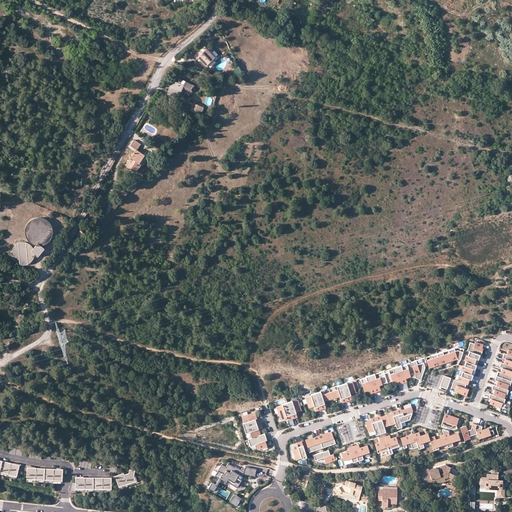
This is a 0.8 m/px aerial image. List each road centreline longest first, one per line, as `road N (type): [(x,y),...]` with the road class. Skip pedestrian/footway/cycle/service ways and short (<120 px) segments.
road 1 (unclassified): [(220,0),(163,61),(39,282),(47,335),(0,364)]
road 2 (residential): [(281,438),(414,394),(473,411)]
road 3 (track): [(163,61),(31,0)]
